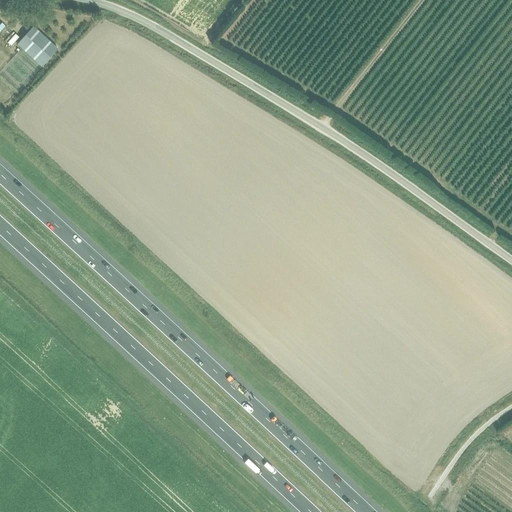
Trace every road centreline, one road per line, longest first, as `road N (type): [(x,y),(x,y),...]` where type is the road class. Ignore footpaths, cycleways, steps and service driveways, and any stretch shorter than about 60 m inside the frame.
road 1 (unclassified): [(511,261),(323,130),(143,22),(74,0)]
road 2 (motorway): [(365,511),(0,175)]
road 3 (motorway): [(0,226),(309,511)]
road 4 (track): [(323,130),(425,0)]
road 5 (unclassified): [(511,406),(464,445),(429,497)]
